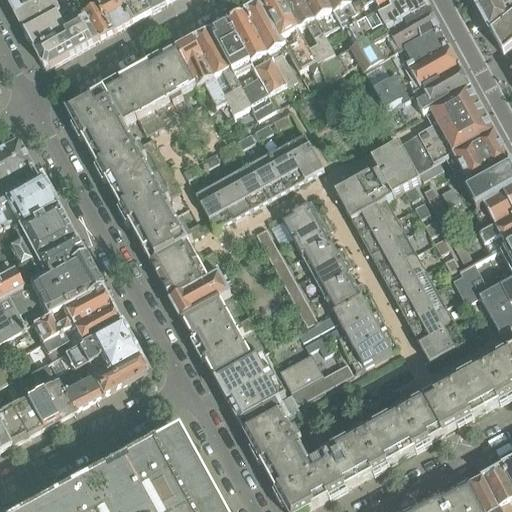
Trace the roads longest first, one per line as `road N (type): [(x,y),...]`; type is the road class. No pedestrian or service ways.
road 1 (residential): [(189,388),(33,105)]
road 2 (residential): [(231,0),(33,105)]
road 3 (residential): [(0,490),(189,388)]
road 4 (residential): [(366,511),(511,432)]
road 5 (residential): [(255,511),(189,388)]
road 6 (residential): [(447,0),(511,120)]
